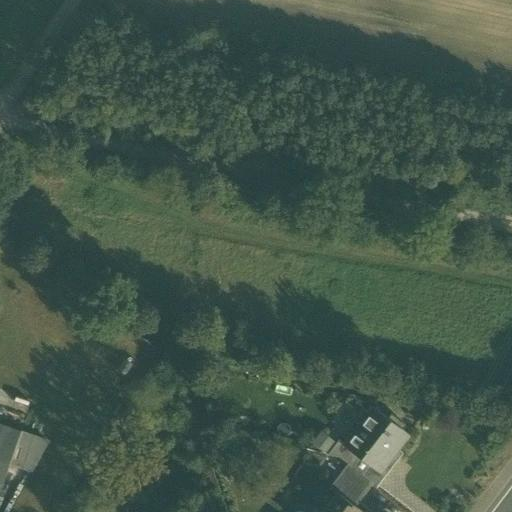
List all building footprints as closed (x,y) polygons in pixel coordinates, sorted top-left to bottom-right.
[(387,420),(371,407),(342,445),(380,474),(394,456),(398,459),(402,453),(399,450),(409,436),(400,430),(404,425),(391,415),(387,420)] [(0,493),(10,466),(21,470),(33,438),(0,426),(0,493)] [(49,444),(33,438),(21,470),(32,473),(49,444)] [(339,458),(353,468),(359,459),(342,445),(338,442),(328,455),(339,458)] [(359,459),(353,468),(374,483),(381,474),(380,474),(359,459)] [(338,495),(349,503),(367,479),(353,468),(348,464),(330,489),(338,495)] [(373,483),(367,479),(349,503),(355,508),(373,483)] [(338,495),(324,511),(360,511),(349,503),(338,495)]
